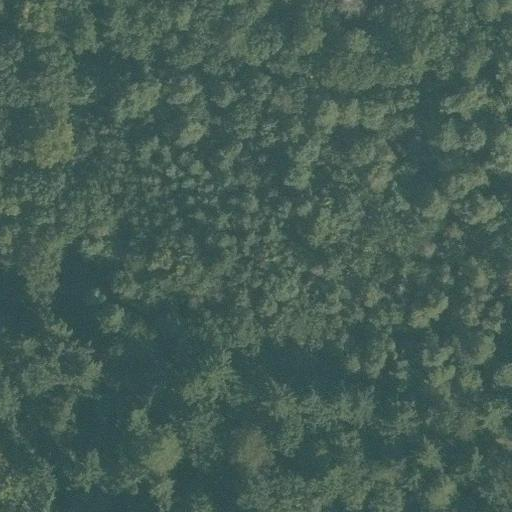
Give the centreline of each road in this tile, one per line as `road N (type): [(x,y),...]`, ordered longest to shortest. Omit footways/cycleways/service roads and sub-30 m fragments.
road 1 (track): [(191,412),(511,461)]
road 2 (track): [(0,385),(191,412)]
